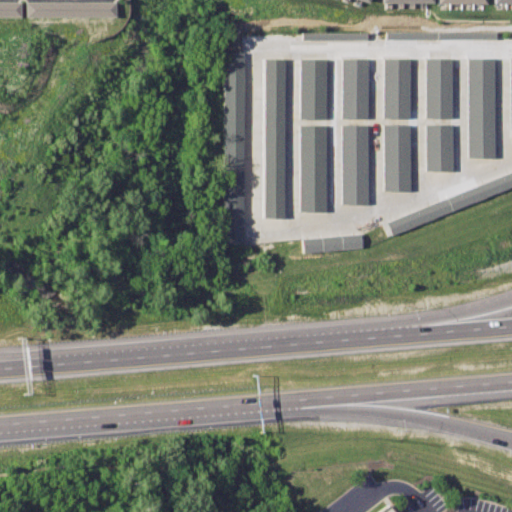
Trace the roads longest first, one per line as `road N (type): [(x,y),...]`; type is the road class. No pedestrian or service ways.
road 1 (motorway): [(429,331),(0,369)]
road 2 (motorway): [(0,424),(290,403)]
road 3 (motorway): [(290,403),(437,417),(511,435)]
road 4 (motorway): [(290,403),(511,383)]
